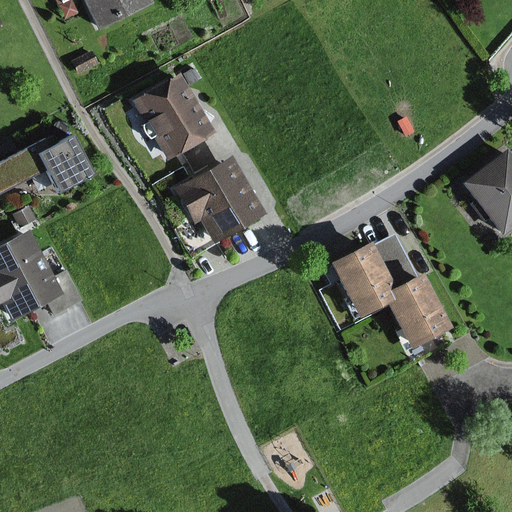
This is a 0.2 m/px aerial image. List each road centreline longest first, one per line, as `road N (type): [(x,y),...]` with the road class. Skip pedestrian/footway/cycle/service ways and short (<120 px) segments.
road 1 (residential): [(511,104),(421,176),(302,247),(190,297)]
road 2 (residential): [(190,297),(147,308),(0,380)]
road 3 (residential): [(190,297),(261,474)]
road 4 (residential): [(395,510),(467,453),(478,397),(511,378)]
